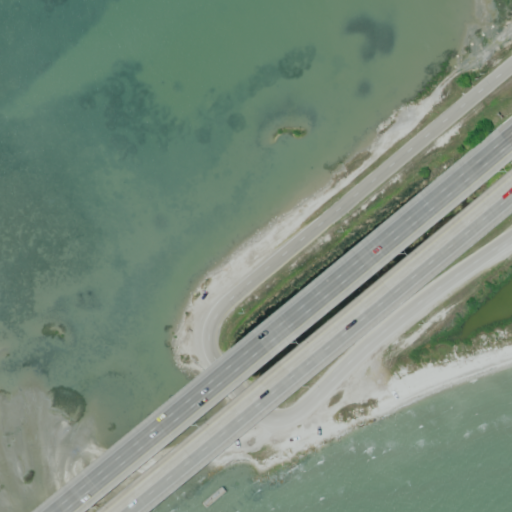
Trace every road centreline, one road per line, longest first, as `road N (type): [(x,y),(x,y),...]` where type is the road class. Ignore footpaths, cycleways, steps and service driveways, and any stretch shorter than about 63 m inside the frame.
road 1 (motorway): [(511,136),(61,511)]
road 2 (motorway): [(119,511),(511,187)]
road 3 (residential): [(511,66),(230,299)]
road 4 (residential): [(230,299),(210,321),(213,355),(264,417),(285,421),(311,409),(400,318)]
road 5 (residential): [(400,318),(511,237)]
